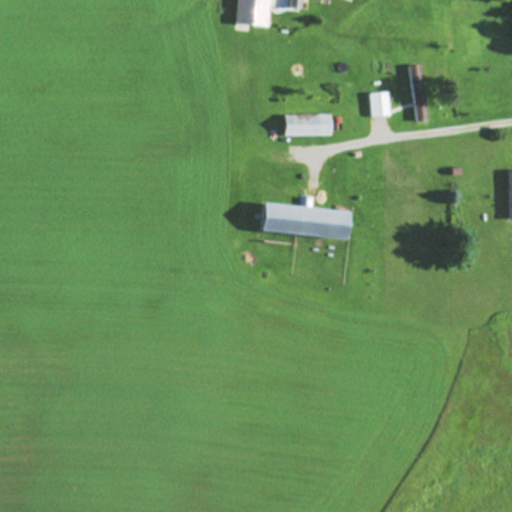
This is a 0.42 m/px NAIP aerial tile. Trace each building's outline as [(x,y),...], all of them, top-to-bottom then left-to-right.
[(236,0),(234,23),(268,26),(270,0),(286,0),(290,0),(289,8),(301,9),(301,0),(236,0)] [(429,121),(419,65),(407,67),(417,123),(429,121)] [(368,94),(369,118),(388,117),(388,93),(368,94)] [(284,136),(330,136),(331,116),(284,115),(284,136)] [(260,233),(347,241),(350,213),(307,209),(308,198),(298,197),(297,207),(263,204),(260,233)]
